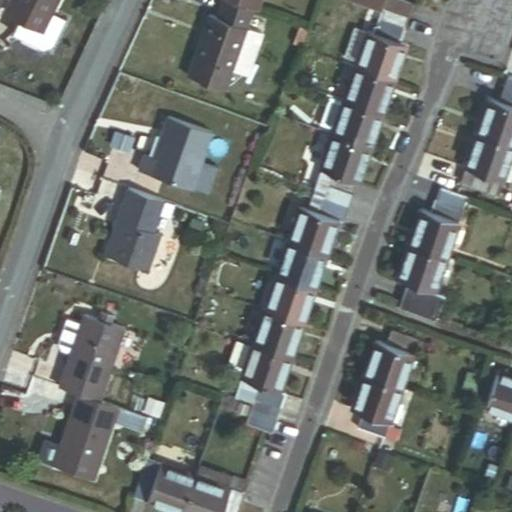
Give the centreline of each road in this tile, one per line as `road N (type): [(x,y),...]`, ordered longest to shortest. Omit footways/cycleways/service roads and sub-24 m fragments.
road 1 (residential): [(271,511),(448,55),(487,17)]
road 2 (residential): [(69,136),(0,335)]
road 3 (residential): [(130,0),(69,136)]
